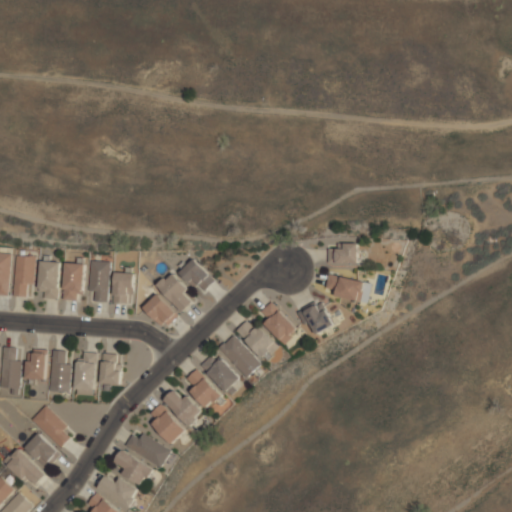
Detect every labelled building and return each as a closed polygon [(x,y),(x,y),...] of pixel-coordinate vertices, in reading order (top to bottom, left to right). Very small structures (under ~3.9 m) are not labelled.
[(359,263),(359,243),(345,242),(345,248),(330,248),(329,262),(359,263)] [(0,294),(9,295),(11,253),(0,252),(0,294)] [(33,284),(34,256),(16,255),(14,296),(27,296),(27,284),(33,284)] [(59,299),(60,262),(52,261),(52,256),(41,256),(39,291),(44,291),(44,298),(59,299)] [(202,293),(215,281),(194,258),(181,270),(202,293)] [(108,302),(109,261),(90,260),(89,291),(95,291),(95,302),(108,302)] [(85,263),(65,262),(64,300),(78,300),(78,292),(84,292),(85,263)] [(114,270),(113,303),(129,303),(129,287),(133,287),(134,271),(114,270)] [(183,312),(193,302),(184,293),(189,289),(173,272),(158,285),(183,312)] [(336,296),(362,301),(365,281),(329,274),(326,287),(337,289),(336,296)] [(179,314),(158,294),(145,307),(166,328),(179,314)] [(335,326),(323,299),(304,308),(316,334),(335,326)] [(265,323),(285,344),(299,329),(272,301),(262,311),(269,319),(265,323)] [(266,360),(280,346),(260,325),(256,329),(247,320),(237,330),(266,360)] [(262,364),(234,334),(219,348),(247,378),(262,364)] [(22,390),(22,349),(3,349),(3,390),(22,390)] [(240,379),(215,352),(201,365),(226,392),(240,379)] [(29,353),(28,381),(47,382),(48,353),(29,353)] [(67,364),(67,353),(53,353),(53,394),(73,394),(73,364),(67,364)] [(98,354),(79,354),(78,396),(98,396),(98,354)] [(103,386),(123,386),(123,355),(103,355),(103,386)] [(222,394),(198,368),(187,378),(195,387),(191,391),(208,408),(222,394)] [(188,394),(184,398),(175,389),(165,399),(190,426),(205,412),(188,394)] [(148,416),(173,442),(187,430),(161,403),(148,416)] [(33,424),(63,448),(75,434),(45,409),(33,424)] [(140,439),(133,434),(126,445),(161,467),(172,451),(144,433),(140,439)] [(27,449),(47,468),(60,454),(40,435),(27,449)] [(23,480),(27,475),(37,484),(46,474),(20,449),(6,464),(23,480)] [(127,467),(124,474),(145,485),(154,466),(121,450),(116,462),(127,467)] [(141,488),(120,478),(118,481),(106,475),(99,489),(132,506),(141,488)] [(0,508),(15,493),(1,479),(0,480),(0,508)] [(92,511),(122,511),(98,492),(86,506),(92,511)] [(2,511),(28,511),(32,508),(19,495),(2,511)]
